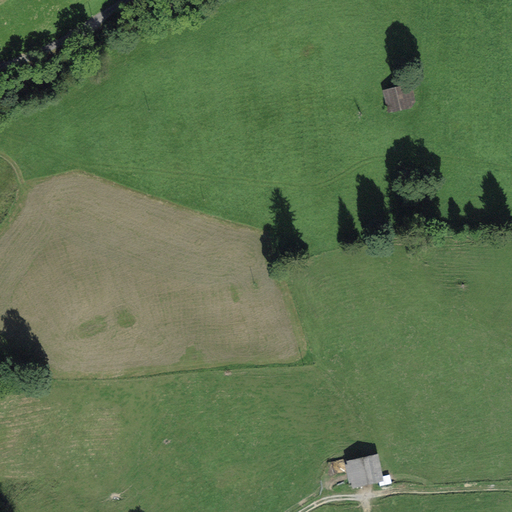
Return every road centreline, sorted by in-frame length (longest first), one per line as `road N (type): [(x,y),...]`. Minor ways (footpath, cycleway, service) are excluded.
road 1 (track): [(302,511),(331,498),(511,487)]
road 2 (residential): [(0,68),(74,35),(126,0)]
